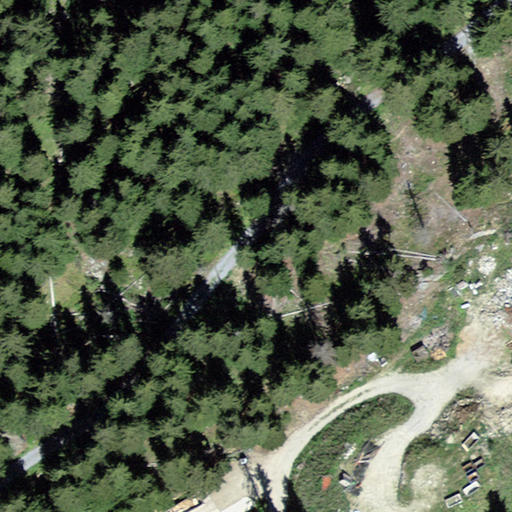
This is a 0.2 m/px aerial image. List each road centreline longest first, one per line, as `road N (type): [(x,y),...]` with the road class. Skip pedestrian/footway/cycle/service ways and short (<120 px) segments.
road 1 (track): [(509,0),(303,120),(288,174),(117,370),(0,460)]
road 2 (track): [(252,511),(284,453),(370,385),(431,392)]
